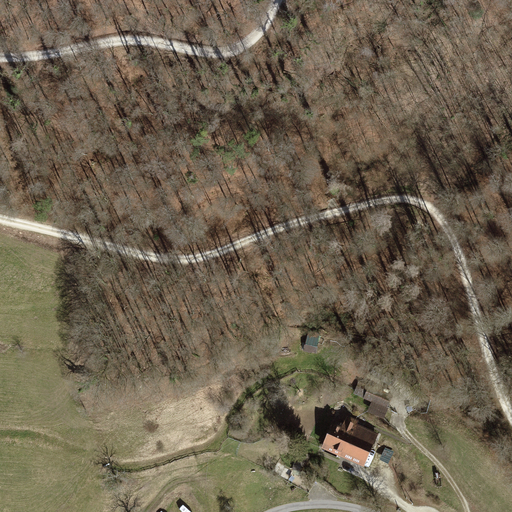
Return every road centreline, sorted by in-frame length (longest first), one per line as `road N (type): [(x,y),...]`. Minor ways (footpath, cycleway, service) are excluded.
road 1 (track): [(0,218),(186,263),(310,220),(415,202),(449,225),(499,399),(511,418)]
road 2 (track): [(279,4),(257,36),(234,49),(119,40),(0,56)]
